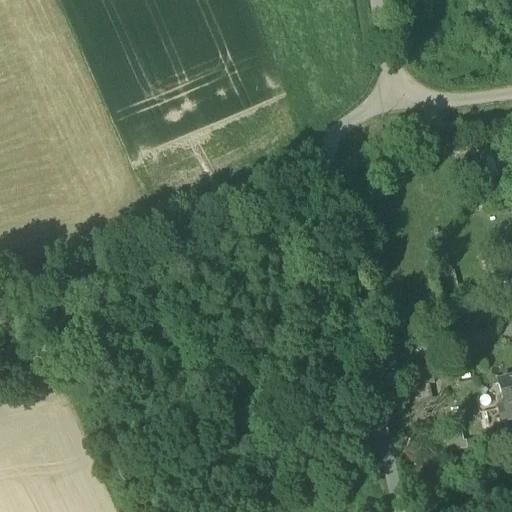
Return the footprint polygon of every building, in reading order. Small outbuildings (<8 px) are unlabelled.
[(511,176),(511,168),(507,158),(495,164),(504,181),(511,176)] [(445,255),(429,259),(434,277),(437,277),(451,273),(445,255)] [(511,296),(511,271),(502,275),(509,298),(511,296)] [(454,273),(437,277),(442,296),(458,292),(454,273)] [(401,371),(407,393),(434,385),(428,364),(401,371)] [(501,426),(510,424),(511,423),(511,381),(497,385),(503,410),(498,411),(501,426)] [(461,431),(436,435),(439,455),(467,451),(465,443),(463,443),(461,431)]
